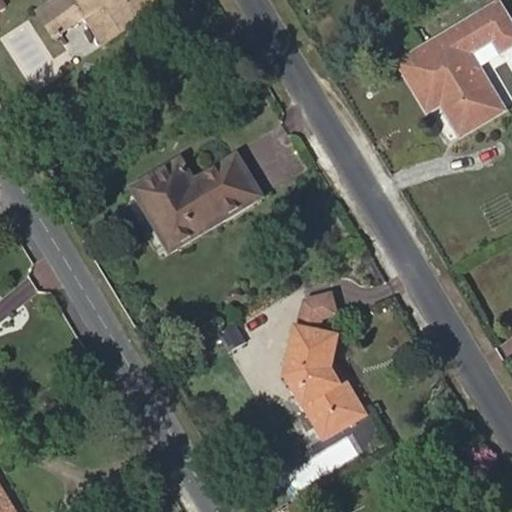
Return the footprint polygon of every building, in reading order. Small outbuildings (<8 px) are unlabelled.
[(63,0),(43,13),(45,17),(71,0),(63,0)] [(106,44),(154,14),(145,0),(71,0),(45,17),(58,37),(88,17),(106,44)] [(145,0),(154,14),(162,9),(157,0),(145,0)] [(503,109),(470,53),(495,39),(503,53),(511,47),(511,25),(500,7),(403,66),(429,112),(446,103),(463,134),(503,109)] [(511,152),(497,162),(505,177),(480,191),(494,214),(511,202),(511,185),(510,182),(511,180),(511,152)] [(242,163),(202,187),(185,158),(132,190),(145,212),(152,209),(177,250),(263,198),(242,163)] [(480,191),(505,177),(497,162),(472,177),(480,191)] [(339,392),(331,378),(334,363),(340,339),(320,335),(325,320),(338,317),(333,298),(308,305),(290,377),(327,442),(367,418),(348,386),(339,392)] [(334,363),(331,378),(339,392),(348,386),(334,363)] [(0,511),(15,511),(0,486),(0,511)]
